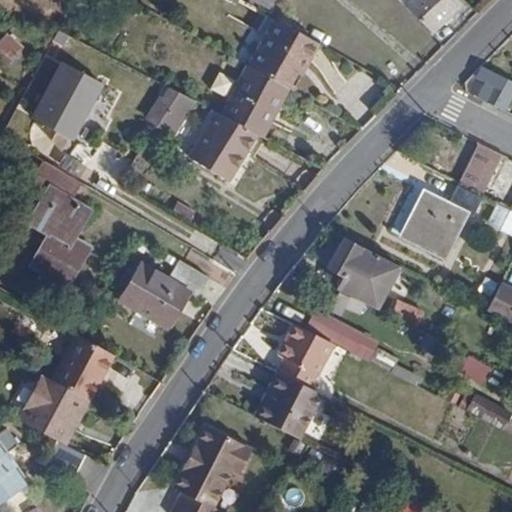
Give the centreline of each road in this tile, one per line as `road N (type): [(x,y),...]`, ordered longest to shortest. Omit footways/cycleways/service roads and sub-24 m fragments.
road 1 (residential): [(102,511),(248,276),(423,94)]
road 2 (residential): [(423,94),(511,4)]
